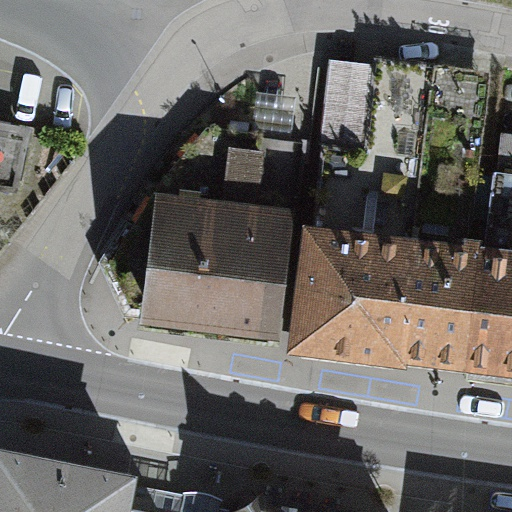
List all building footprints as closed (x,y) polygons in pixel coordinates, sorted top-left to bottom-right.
[(399,349),(431,71),(384,64),(381,67),(379,83),(331,77),(313,230),(311,230),(297,341),(398,353),(399,349)] [(467,358),(481,251),(482,240),(459,237),(478,77),(431,71),(399,349),(400,350),(467,358)] [(0,186),(13,188),(24,137),(7,134),(9,122),(0,120),(0,186)] [(148,317),(272,332),(273,321),(269,321),(285,195),(254,191),(261,135),(209,129),(171,173),(153,199),(113,263),(132,304),(149,307),(148,317)] [(261,135),(254,191),(285,195),(299,197),(305,141),(261,135)] [(467,358),(469,358),(468,363),(511,368),(511,174),(496,172),(486,252),(481,251),(467,358)] [(157,511),(125,505),(131,474),(0,448),(0,511),(157,511)] [(329,511),(265,499),(245,511),(329,511)]
